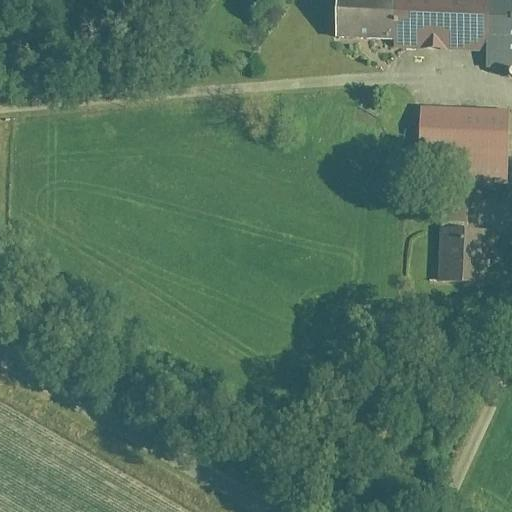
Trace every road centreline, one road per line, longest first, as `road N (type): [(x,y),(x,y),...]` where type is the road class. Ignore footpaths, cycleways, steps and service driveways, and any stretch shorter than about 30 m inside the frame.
road 1 (residential): [(0,366),(252,511)]
road 2 (track): [(448,511),(511,378)]
